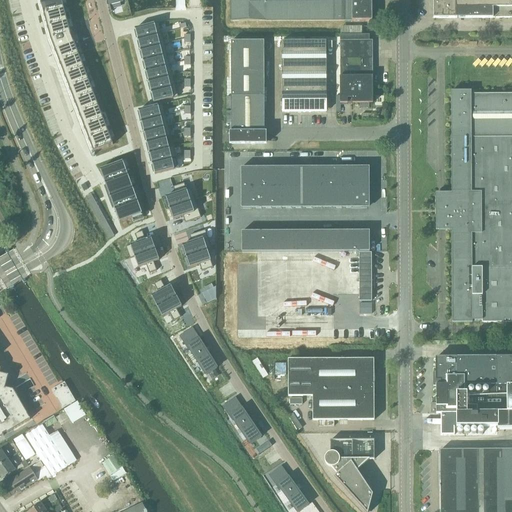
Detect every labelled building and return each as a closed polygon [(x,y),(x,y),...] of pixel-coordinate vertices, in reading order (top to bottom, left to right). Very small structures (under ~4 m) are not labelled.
[(61,0),(39,0),(40,4),(44,16),(47,28),(50,41),(51,41),(54,50),(51,51),(71,104),(74,103),(79,116),(84,128),(88,140),(93,153),(113,145),(108,133),(103,121),(99,108),(74,43),(73,43),(70,36),(71,36),(71,35),(61,0)] [(511,0),(433,0),(434,18),(457,18),(493,18),(511,18),(511,0)] [(159,23),(135,29),(137,40),(162,34),(159,23)] [(162,34),(137,40),(140,51),(164,45),(162,34)] [(340,69),(372,69),(372,40),(369,40),(369,35),(340,35),(340,69)] [(264,141),(264,112),(264,41),(231,41),(231,141),(264,141)] [(282,41),(282,112),(326,112),(326,41),(282,41)] [(164,45),(140,51),(143,61),(167,55),(164,45)] [(134,46),(123,48),(132,90),(144,87),(134,46)] [(167,55),(143,61),(145,72),(170,65),(167,55)] [(170,65),(145,72),(148,82),(172,76),(170,65)] [(340,96),(336,96),(336,112),(340,112),(340,103),(348,103),(348,100),(353,100),(353,103),(372,103),(372,87),(372,73),(372,69),(340,69),(340,96)] [(172,76),(148,82),(151,93),(175,86),(172,76)] [(175,86),(151,93),(154,103),(178,97),(175,86)] [(441,195),(435,195),(435,232),(441,232),(451,232),(452,323),(472,322),(472,320),(482,320),(482,322),(511,322),(511,94),(471,94),(471,91),(451,91),(451,135),(451,195),(441,195)] [(162,105),(138,111),(141,122),(165,116),(162,105)] [(165,116),(141,122),(144,132),(168,126),(165,116)] [(168,126),(144,132),(146,143),(166,138),(171,137),(168,126)] [(166,138),(146,143),(149,153),(169,148),(168,148),(166,138)] [(169,148),(149,153),(152,164),(171,159),(176,158),(173,147),(168,148),(169,148)] [(171,159),(152,164),(154,175),(174,170),(171,159)] [(122,162),(100,170),(105,184),(110,197),(110,199),(109,199),(112,209),(114,208),(115,210),(119,223),(142,215),(137,202),(132,188),(127,175),(122,162)] [(252,168),(241,168),(241,189),(252,188),(252,168)] [(262,168),(252,168),(252,188),(262,188),(262,168)] [(272,168),(262,168),(262,188),(272,188),(272,168)] [(282,168),(272,168),(272,188),(282,188),(282,168)] [(292,168),(282,168),(282,188),(292,188),(292,168)] [(302,168),(292,168),(292,188),(302,188),(302,168)] [(312,168),(302,168),(302,188),(312,188),(312,168)] [(322,168),(312,168),(312,188),(322,188),(322,168)] [(332,168),(322,168),(322,188),(332,188),(332,168)] [(342,168),(332,168),(332,188),(342,188),(342,168)] [(352,168),(342,168),(342,188),(352,188),(352,168)] [(367,168),(352,168),(352,188),(367,188),(367,168)] [(175,194),(166,198),(166,199),(166,200),(169,207),(168,207),(169,207),(169,209),(195,200),(191,189),(186,190),(184,184),(173,188),(175,194)] [(252,188),(241,189),(241,209),(252,209),(252,188)] [(262,188),(252,188),(252,209),(262,209),(262,188)] [(272,188),(262,188),(262,209),(272,209),(272,188)] [(282,188),(272,188),(272,209),(282,209),(282,188)] [(292,188),(282,188),(282,209),(292,209),(292,188)] [(302,188),(292,188),(292,209),(302,209),(302,188)] [(312,188),(302,188),(302,209),(312,209),(312,188)] [(322,188),(312,188),(312,209),(322,209),(322,188)] [(332,188),(322,188),(322,209),(332,208),(332,188)] [(342,188),(332,188),(332,208),(342,208),(342,188)] [(352,188),(342,188),(342,208),(352,208),(352,188)] [(367,188),(352,188),(352,208),(367,208),(367,188)] [(170,210),(169,210),(169,211),(170,211),(172,218),(173,220),(183,217),(185,223),(201,218),(195,200),(169,209),(170,210)] [(192,243),(182,246),(183,248),(182,248),(182,249),(183,248),(185,255),(185,256),(186,257),(207,250),(207,251),(211,249),(205,231),(189,236),(192,243)] [(353,231),(343,232),(343,252),(353,252),(353,231)] [(368,231),(353,231),(353,252),(368,252),(368,231)] [(138,243),(126,248),(130,259),(134,257),(155,249),(154,248),(155,248),(155,247),(154,247),(152,241),(152,240),(151,240),(151,238),(145,240),(142,232),(135,235),(138,243)] [(253,232),(241,232),(242,253),(253,253),(253,232)] [(263,232),(253,232),(253,253),(263,253),(263,232)] [(273,232),(263,232),(263,253),(273,253),(273,232)] [(283,232),(273,232),(273,253),(283,253),(283,232)] [(293,232),(283,232),(283,253),(293,253),(293,232)] [(303,232),(293,232),(293,253),(303,253),(303,232)] [(313,232),(303,232),(303,253),(313,253),(313,232)] [(323,232),(313,232),(313,253),(323,253),(323,232)] [(333,232),(323,232),(323,253),(333,252),(333,232)] [(343,232),(333,232),(333,252),(343,252),(343,232)] [(155,249),(134,257),(138,268),(146,265),(149,274),(157,271),(153,263),(159,261),(158,259),(159,258),(158,258),(156,251),(155,251),(155,249)] [(186,259),(187,259),(189,266),(188,266),(188,267),(189,267),(190,268),(199,265),(202,272),(213,268),(207,251),(207,250),(186,257),(186,259)] [(359,301),(371,301),(371,253),(359,253),(359,301)] [(158,293),(151,296),(157,307),(176,297),(175,295),(176,295),(175,294),(175,295),(171,288),(172,288),(171,288),(170,286),(165,289),(161,281),(154,285),(158,293)] [(176,297),(157,307),(162,317),(169,313),(174,321),(181,318),(176,310),(181,307),(180,305),(181,305),(181,304),(180,305),(177,298),(176,297)] [(372,304),(359,304),(359,314),(372,314),(372,304)] [(183,334),(179,336),(186,347),(187,346),(206,376),(217,369),(198,339),(190,344),(183,334)] [(436,403),(431,403),(431,408),(431,414),(437,414),(441,414),(441,435),(455,435),(455,427),(496,427),(497,427),(497,430),(511,429),(511,357),(436,358),(436,372),(433,372),(433,386),(436,386),(436,403)] [(373,359),(348,359),(288,359),(288,383),(288,397),(312,396),(312,390),(374,390),(373,359)] [(287,373),(286,362),(276,362),(276,373),(287,373)] [(0,438),(1,437),(4,436),(3,435),(6,433),(7,434),(9,433),(25,423),(30,420),(30,419),(31,419),(27,413),(14,390),(13,389),(12,389),(7,381),(9,376),(8,376),(9,375),(2,372),(1,370),(1,368),(0,367),(0,438)] [(74,401),(64,384),(52,391),(62,408),(74,401)] [(312,421),(374,420),(374,390),(312,390),(312,396),(312,421)] [(226,404),(222,407),(229,417),(230,416),(250,445),(261,438),(241,408),(233,414),(226,404)] [(42,426),(26,436),(52,477),(68,467),(42,426)] [(332,468),(333,468),(338,474),(335,477),(365,511),(367,511),(372,495),(350,471),(354,468),(355,470),(368,460),(374,460),(374,440),(330,440),(330,453),(328,453),(327,454),(326,455),(326,456),(325,457),(325,458),(325,459),(325,460),(325,461),(325,462),(325,463),(325,464),(326,464),(326,465),(327,466),(329,467),(330,467),(332,468)] [(0,465),(8,460),(6,457),(10,454),(7,450),(3,453),(2,451),(0,452),(0,465)] [(511,511),(511,450),(440,451),(440,511),(511,511)] [(102,464),(110,476),(122,468),(114,456),(102,464)] [(8,460),(0,465),(0,473),(3,477),(14,470),(13,468),(17,465),(14,461),(10,463),(8,460)] [(34,475),(44,468),(41,462),(31,469),(30,468),(5,484),(13,496),(37,480),(34,475)] [(273,473),(269,476),(276,486),(277,485),(296,511),(299,511),(308,506),(288,477),(279,483),(273,473)] [(60,506),(54,496),(48,499),(54,509),(60,506)] [(47,511),(41,503),(28,511),(47,511)] [(146,511),(142,503),(124,511),(146,511)]
